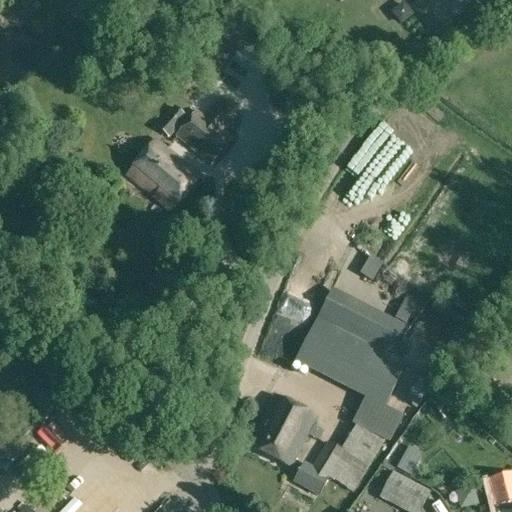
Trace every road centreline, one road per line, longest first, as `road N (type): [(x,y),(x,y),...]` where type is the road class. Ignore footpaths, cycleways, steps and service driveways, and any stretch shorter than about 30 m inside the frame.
road 1 (unclassified): [(201,485),(268,288),(334,161),(410,74),(511,2)]
road 2 (unclassified): [(201,485),(125,407),(0,314)]
